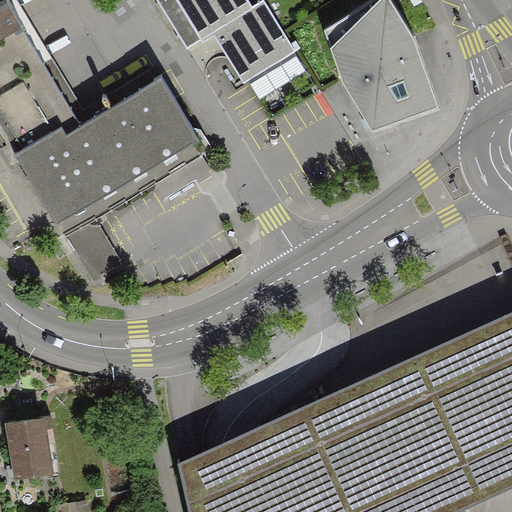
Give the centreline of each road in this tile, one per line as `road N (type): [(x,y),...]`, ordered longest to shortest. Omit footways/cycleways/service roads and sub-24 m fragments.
road 1 (residential): [(305,271),(158,40),(103,27),(81,0)]
road 2 (tertiary): [(305,271),(191,333),(140,347),(52,334),(0,300)]
road 3 (tertiary): [(486,166),(305,271)]
